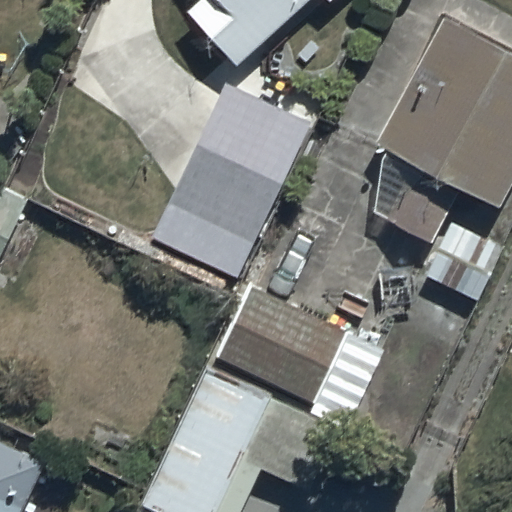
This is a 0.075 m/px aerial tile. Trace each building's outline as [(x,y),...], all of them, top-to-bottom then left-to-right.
[(197,0),(241,49),(296,0),(197,0)] [(505,200),(511,186),(511,44),(447,10),(383,130),(425,153),(391,218),(434,241),(467,179),(505,200)] [(230,70),(154,225),(241,267),(317,112),(230,70)] [(0,168),(0,257),(6,245),(52,266),(77,213),(29,191),(33,184),(0,168)] [(426,263),(477,289),(511,223),(511,216),(476,198),(465,219),(453,212),(426,263)] [(140,429),(169,441),(134,511),(236,511),(265,457),(309,480),(384,338),(253,269),(184,410),(154,397),(140,429)] [(40,393),(26,420),(105,461),(110,452),(121,458),(137,427),(71,393),(65,406),(40,393)] [(0,511),(18,511),(49,449),(0,425),(0,511)]
